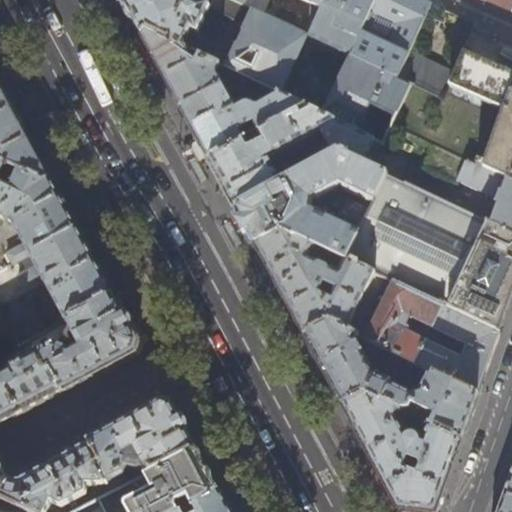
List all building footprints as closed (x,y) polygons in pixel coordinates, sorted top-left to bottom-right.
[(123,0),(130,13),(142,35),(149,31),(221,66),(257,83),(304,107),(311,111),(383,146),(391,129),(411,85),(398,80),(398,79),(353,57),(308,38),(262,16),(229,0),(123,0)] [(229,0),(262,16),(269,0),(229,0)] [(323,0),(320,7),(308,38),(353,57),(371,17),(372,17),(379,0),(323,0)] [(371,17),(353,57),(398,79),(401,73),(431,4),(423,0),(379,0),(372,17),(371,17)] [(511,0),(485,0),(485,2),(498,8),(511,13),(511,0)] [(149,31),(142,35),(168,84),(181,108),(224,85),(217,73),(221,66),(149,31)] [(443,99),(411,85),(391,129),(476,167),(476,166),(505,183),(511,185),(511,74),(478,60),(463,53),(455,72),(443,99)] [(435,64),(415,55),(406,75),(401,73),(398,79),(398,80),(411,85),(443,99),(455,72),(435,64)] [(224,85),(181,108),(195,133),(209,159),(243,140),(243,139),(237,128),(253,120),(260,131),(297,111),(304,107),(257,83),(248,104),(246,104),(240,106),(240,104),(234,93),(230,95),(224,85)] [(50,181),(0,87),(0,162),(44,184),(50,181)] [(383,146),(311,111),(300,117),(297,111),(260,131),(264,139),(248,148),(243,140),(209,159),(231,200),(235,208),(282,183),(270,161),(322,133),(334,156),(338,153),(372,169),(383,146)] [(476,167),(391,129),(383,146),(372,169),(388,177),(399,182),(408,163),(465,190),(468,185),(499,200),(489,225),(511,235),(511,185),(505,183),(476,166),(476,167)] [(312,151),(290,163),(297,175),(323,161),(319,155),(315,157),(312,151)] [(282,183),(235,208),(240,216),(255,244),(282,231),(328,252),(347,261),(361,234),(322,215),(319,212),(312,211),(314,200),(319,201),(324,196),(342,186),(344,190),(375,205),(388,177),(372,169),(338,153),(334,156),(323,161),(297,175),(282,183)] [(44,184),(0,162),(0,217),(13,224),(24,245),(8,254),(13,264),(30,255),(36,267),(20,276),(20,275),(19,275),(18,276),(19,277),(20,276),(26,288),(31,290),(44,283),(65,322),(113,296),(50,181),(44,184)] [(399,182),(388,177),(375,205),(361,234),(347,261),(374,274),(393,283),(499,333),(505,315),(511,296),(511,235),(489,225),(399,182)] [(282,231),(255,244),(305,336),(330,323),(347,331),(374,274),(347,261),(342,270),(337,268),(335,272),(317,265),(321,257),(325,259),(328,252),(282,231)] [(430,372),(477,395),(488,364),(499,333),(393,283),(366,340),(391,353),(403,359),(430,372)] [(136,343),(137,340),(113,296),(65,322),(27,343),(33,355),(34,355),(43,372),(49,368),(62,392),(97,373),(132,354),(136,343)] [(358,337),(347,331),(330,323),(305,336),(323,371),(342,405),(364,394),(381,402),(390,384),(391,383),(373,374),(371,369),(375,367),(364,348),(354,344),(358,337)] [(33,355),(27,343),(0,357),(0,425),(24,413),(62,392),(49,368),(43,372),(34,355),(33,355)] [(403,359),(391,353),(386,364),(397,370),(403,359)] [(413,395),(390,384),(381,402),(400,411),(408,415),(412,404),(434,415),(430,426),(461,440),(469,418),(477,395),(430,372),(421,392),(413,395)] [(364,394),(342,405),(366,449),(399,509),(422,511),(435,511),(447,480),(461,440),(430,426),(427,435),(421,435),(419,433),(417,432),(415,431),(413,431),(411,431),(408,433),(406,435),(397,420),(400,411),(381,402),(364,394)] [(132,417),(88,441),(99,461),(93,465),(102,482),(121,472),(127,459),(136,455),(146,475),(195,449),(172,407),(159,403),(132,417)] [(8,472),(0,489),(0,498),(0,499),(28,511),(43,511),(49,501),(57,504),(82,492),(82,483),(98,483),(102,482),(93,465),(99,461),(88,441),(61,456),(19,478),(15,478),(13,478),(12,477),(11,476),(10,475),(8,472)] [(72,511),(184,511),(191,508),(219,493),(195,449),(146,475),(108,494),(72,511)] [(0,489),(8,472),(0,456),(0,489)] [(511,511),(511,477),(499,511),(511,511)] [(229,511),(219,493),(191,508),(193,511),(229,511)] [(28,511),(0,499),(0,511),(2,511),(28,511)]
